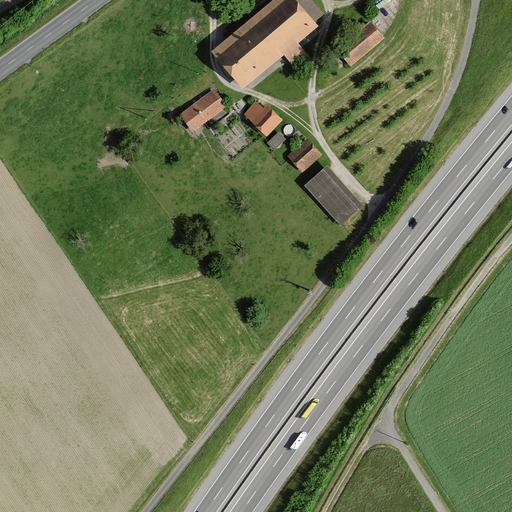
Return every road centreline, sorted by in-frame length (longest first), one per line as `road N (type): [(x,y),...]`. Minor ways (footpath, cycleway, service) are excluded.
road 1 (track): [(145,511),(425,141),(462,63),(476,0)]
road 2 (motorway): [(511,109),(205,511)]
road 3 (motorway): [(241,511),(511,156)]
road 4 (track): [(325,0),(312,113),(336,164),(379,210)]
road 5 (track): [(511,238),(379,425)]
road 6 (track): [(214,0),(212,51),(225,81),(279,105),(311,98)]
